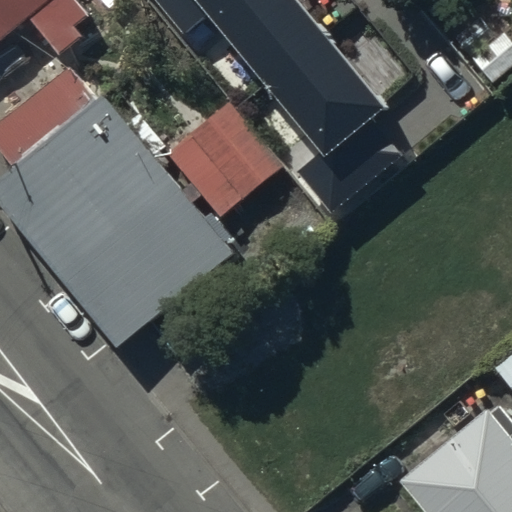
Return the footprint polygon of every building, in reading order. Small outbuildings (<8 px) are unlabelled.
[(86,0),(0,0),(0,36),(31,13),(61,51),(87,31),(76,19),(92,7),(86,0)] [(205,0),(331,152),(308,171),(337,206),(411,151),(368,98),(382,86),(310,0),(205,0)] [(424,0),(364,0),(334,24),(386,87),(371,98),(413,150),(493,86),(424,0)] [(511,82),(452,133),(490,178),(511,158),(511,82)] [(105,87),(14,161),(144,320),(236,245),(105,87)] [(234,95),(170,146),(220,210),(285,159),(234,95)] [(480,265),(434,210),(300,322),(344,375),(335,383),(380,437),(511,326),(511,264),(485,287),(472,271),(480,265)] [(511,347),(494,362),(511,385),(511,347)] [(511,511),(511,428),(489,401),(402,472),(434,510),(431,511),(511,511)]
